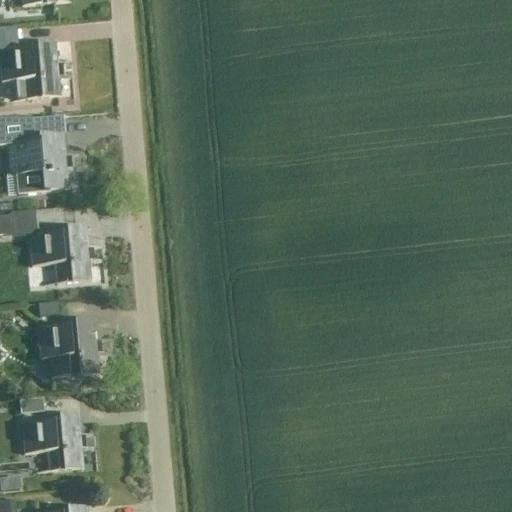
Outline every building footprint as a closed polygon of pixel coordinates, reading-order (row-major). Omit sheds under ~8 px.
[(21,0),(22,9),(56,6),(55,0),(21,0)] [(61,81),(73,79),(72,63),(59,64),(57,43),(29,45),(30,51),(0,53),(0,64),(2,85),(24,83),(26,102),(62,99),(61,81)] [(31,121),(0,120),(0,147),(5,148),(7,178),(15,178),(17,197),(70,193),(68,174),(72,174),(70,157),(67,157),(59,158),(59,152),(67,151),(65,135),(63,118),(31,121)] [(0,217),(0,238),(13,237),(11,217),(0,217)] [(57,286),(91,283),(89,266),(94,266),(93,249),(89,249),(81,250),(80,243),(87,242),(86,228),(58,231),(59,235),(29,238),(32,269),(55,267),(57,286)] [(97,284),(108,284),(109,265),(97,265),(97,284)] [(39,319),(59,317),(58,305),(38,306),(39,319)] [(41,361),(49,360),(51,380),(66,378),(99,375),(98,359),(102,358),(101,342),(101,341),(98,342),(89,342),(88,336),(95,335),(94,321),(67,323),(68,328),(38,330),(41,361)] [(50,474),(83,471),(82,453),(86,453),(85,437),(73,438),(73,430),(80,430),(78,415),(52,418),(53,424),(22,426),(25,457),(48,455),(50,474)] [(15,511),(15,502),(2,503),(2,511),(15,511)]
